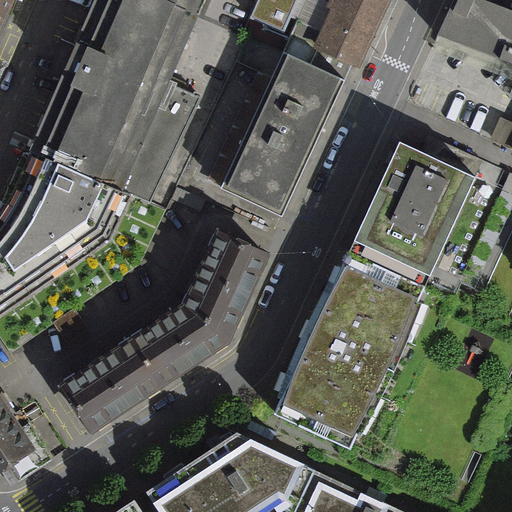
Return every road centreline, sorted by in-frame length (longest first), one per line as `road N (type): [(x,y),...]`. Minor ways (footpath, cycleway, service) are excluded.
road 1 (residential): [(26,511),(223,389),(263,355),(425,0)]
road 2 (residential): [(0,145),(61,0)]
road 3 (unknown): [(375,107),(511,163)]
